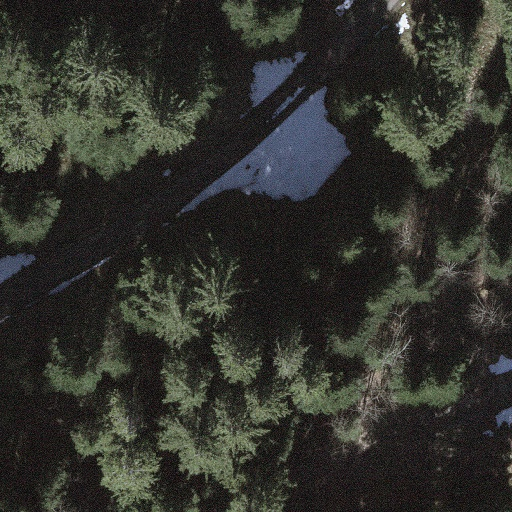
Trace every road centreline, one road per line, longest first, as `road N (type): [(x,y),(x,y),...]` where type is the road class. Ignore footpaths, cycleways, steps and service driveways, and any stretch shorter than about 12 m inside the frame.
road 1 (track): [(0,295),(209,169),(390,0)]
road 2 (track): [(277,511),(511,408)]
